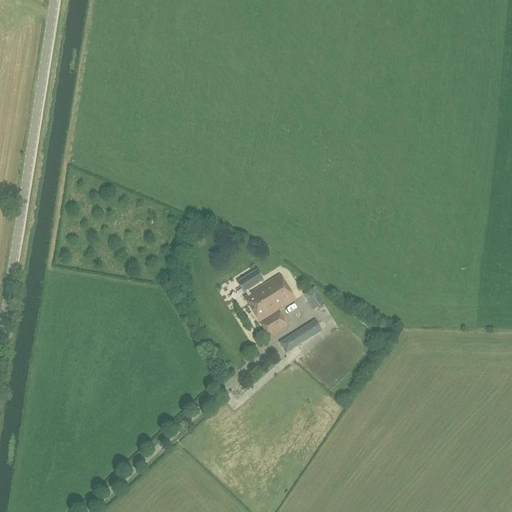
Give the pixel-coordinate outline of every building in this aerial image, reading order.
[(263,280),(256,270),(237,282),(243,293),(263,280)] [(279,276),(244,298),(269,338),(287,327),(277,312),(275,306),(280,303),(284,308),(295,301),(279,276)] [(314,288),(303,295),(306,300),(317,293),(314,288)] [(279,343),(286,354),(317,334),(310,324),(279,343)] [(332,349),(342,341),(338,336),(328,344),(332,349)]
